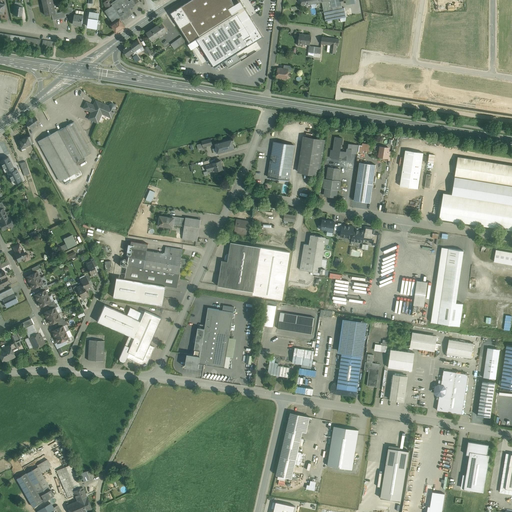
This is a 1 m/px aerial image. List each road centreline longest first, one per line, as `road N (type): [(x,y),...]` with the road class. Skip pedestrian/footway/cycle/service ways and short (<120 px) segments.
road 1 (secondary): [(511,140),(140,80)]
road 2 (residential): [(235,192),(511,237)]
road 3 (unclassified): [(282,398),(511,434)]
road 4 (residential): [(152,378),(235,192)]
road 5 (residential): [(0,238),(60,371)]
road 6 (unclassified): [(152,378),(282,398)]
